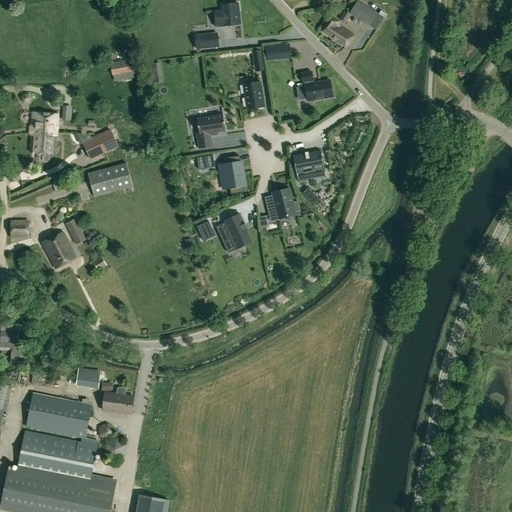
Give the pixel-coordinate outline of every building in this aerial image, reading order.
[(377,13),(358,1),(350,14),(369,26),(377,13)] [(214,12),(216,27),(240,24),(239,24),(236,4),(238,4),(238,3),(221,5),(222,11),(214,12)] [(349,16),(344,13),(340,20),(345,23),(349,16)] [(322,31),(346,47),(353,35),(337,24),(338,22),(331,17),(322,31)] [(193,36),(195,49),(218,46),(217,33),(193,36)] [(279,59),(278,46),(266,47),(267,60),(279,59)] [(263,65),(261,51),(252,52),(254,66),(263,65)] [(135,58),(111,62),(113,74),(137,70),(135,58)] [(152,83),(153,83),(163,82),(160,63),(149,65),(151,78),(152,83)] [(301,74),(302,82),(305,82),(305,84),(307,101),(333,97),(330,80),(313,83),(313,81),(312,72),(301,74)] [(260,82),(244,85),(245,93),(248,110),(249,109),(264,107),(260,82)] [(33,112),(30,152),(55,154),(58,114),(33,112)] [(212,147),(210,136),(218,135),(217,132),(225,131),(223,115),(197,119),(199,133),(196,133),(199,149),(212,147)] [(118,148),(111,131),(84,144),(91,160),(118,148)] [(84,143),(93,139),(91,134),(75,134),(81,145),(84,143)] [(320,151),(293,156),(297,182),(325,177),(320,151)] [(226,164),(219,165),(223,190),(230,189),(231,194),(245,192),(244,186),(246,186),(242,161),(240,162),(239,156),(225,158),(226,164)] [(88,174),(94,198),(132,187),(125,163),(88,174)] [(320,199),(308,187),(303,193),(314,205),(320,199)] [(289,189),(272,193),(273,196),(265,198),(270,215),(277,213),(279,219),(296,215),(295,212),(300,211),(298,202),(293,203),(289,189)] [(238,227),(232,216),(229,218),(230,218),(224,221),(224,223),(216,227),(217,230),(218,230),(223,242),(232,238),(237,249),(253,242),(246,229),(245,229),(243,225),(238,227)] [(261,229),(266,228),(268,227),(266,217),(258,219),(261,229)] [(76,219),(66,224),(76,244),(84,240),(80,233),(82,232),(76,219)] [(11,221),(10,237),(28,237),(28,221),(11,221)] [(212,228),(209,221),(197,227),(204,241),(205,240),(205,239),(214,235),(211,229),(212,228)] [(42,243),(56,269),(77,258),(63,232),(42,243)] [(98,270),(106,265),(101,257),(93,262),(98,270)] [(1,314),(0,338),(0,353),(21,354),(23,315),(1,314)] [(92,371),(90,385),(98,386),(100,372),(92,371)] [(4,377),(2,384),(0,383),(0,422),(2,411),(6,411),(14,379),(4,377)] [(103,410),(131,414),(133,396),(105,392),(103,410)] [(110,511),(117,480),(92,475),(98,440),(85,437),(92,405),(33,393),(26,427),(81,439),(81,442),(25,431),(17,470),(8,468),(0,507),(0,509),(14,511),(110,511)] [(108,434),(108,454),(128,453),(128,442),(123,442),(123,434),(108,434)]
